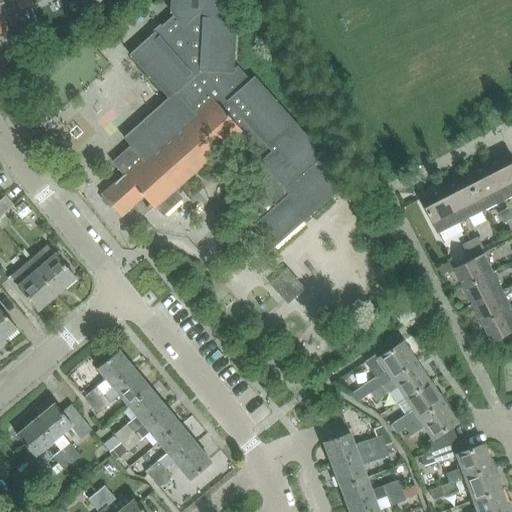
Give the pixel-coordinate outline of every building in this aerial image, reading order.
[(11,0),(0,4),(0,33),(7,30),(3,18),(33,5),(31,0),(11,0)] [(273,248),(346,182),(253,78),(249,81),(237,68),(234,70),(232,69),(236,14),(230,14),(230,0),(170,0),(170,11),(173,16),(130,55),(168,98),(124,138),(131,146),(112,162),(124,175),(101,195),(103,196),(102,200),(107,205),(110,205),(121,216),(132,206),(141,217),(152,207),(160,216),(178,200),(172,192),(239,133),(254,150),(252,152),(248,212),(257,223),(253,226),(273,248)] [(511,157),(510,154),(487,166),(505,200),(511,196),(511,157)] [(465,177),(483,212),(505,200),(487,166),(465,177)] [(465,177),(442,188),(460,223),(483,212),(465,177)] [(460,223),(442,188),(419,200),(437,235),(460,223)] [(6,196),(0,200),(0,216),(13,205),(6,196)] [(477,237),(470,241),(475,252),(483,249),(477,237)] [(462,245),(468,256),(475,252),(470,241),(462,245)] [(28,261),(57,294),(76,278),(55,254),(47,245),(38,253),(28,261)] [(454,268),(464,287),(493,272),(492,270),(483,254),(454,268)] [(38,310),(57,294),(28,261),(19,269),(10,277),(17,286),(38,310)] [(270,285),(287,304),(304,289),(287,270),(270,285)] [(464,287),(473,305),(502,291),(494,275),(494,274),(493,272),(464,287)] [(473,305),(482,323),(511,309),(510,306),(510,307),(502,291),(473,305)] [(0,308),(0,342),(17,328),(0,308)] [(482,323),(492,342),(511,331),(511,309),(482,323)] [(381,386),(391,379),(416,362),(402,342),(387,352),(384,349),(364,362),(374,378),(348,395),(358,401),(370,393),(381,386)] [(134,369),(118,350),(97,368),(106,379),(83,397),(90,405),(134,369)] [(397,387),(404,399),(429,382),(416,362),(381,386),(370,393),(375,402),(397,387)] [(134,369),(90,405),(97,414),(120,395),(128,405),(149,388),(134,369)] [(396,433),(405,428),(418,419),(443,402),(429,382),(404,399),(412,410),(391,425),(396,433)] [(136,416),(114,434),(121,442),(134,431),(143,424),(165,406),(149,388),(128,405),(136,416)] [(418,419),(405,428),(410,436),(424,427),(431,439),(452,426),(457,422),(443,402),(418,419)] [(35,419),(53,440),(61,450),(69,443),(61,433),(72,425),(82,437),(92,429),(71,404),(61,412),(54,403),(35,419)] [(134,431),(121,442),(128,450),(150,432),(159,442),(180,425),(165,406),(143,424),(134,431)] [(53,440),(35,419),(16,434),(34,456),(53,440)] [(180,425),(159,442),(167,453),(145,471),(151,479),(164,468),(174,461),(195,443),(180,425)] [(452,426),(431,439),(428,441),(436,463),(456,455),(462,453),(452,426)] [(322,442),(331,465),(357,455),(369,452),(384,446),(381,436),(354,446),(348,432),(322,442)] [(61,450),(72,463),(80,456),(69,443),(61,450)] [(195,443),(174,461),(190,480),(211,462),(195,443)] [(456,455),(464,478),(492,468),(484,445),(462,453),(456,455)] [(331,465),(340,488),(366,478),(361,466),(388,455),(384,446),(369,452),(357,455),(331,465)] [(72,463),(61,450),(53,457),(64,470),(72,463)] [(164,468),(151,479),(158,487),(171,477),(164,468)] [(464,478),(472,501),(501,490),(492,468),(464,478)] [(340,488),(348,510),(374,500),(386,496),(401,490),(398,481),(371,491),(366,478),(340,488)] [(439,487),(443,496),(456,491),(453,482),(439,487)] [(96,492),(107,505),(115,499),(104,486),(96,492)] [(401,490),(386,496),(389,506),(405,500),(401,490)] [(508,511),(501,490),(472,501),(476,511),(508,511)] [(98,511),(107,505),(96,492),(88,499),(98,511)] [(117,511),(144,511),(134,499),(117,511)] [(348,510),(348,511),(378,511),(374,500),(348,510)]
